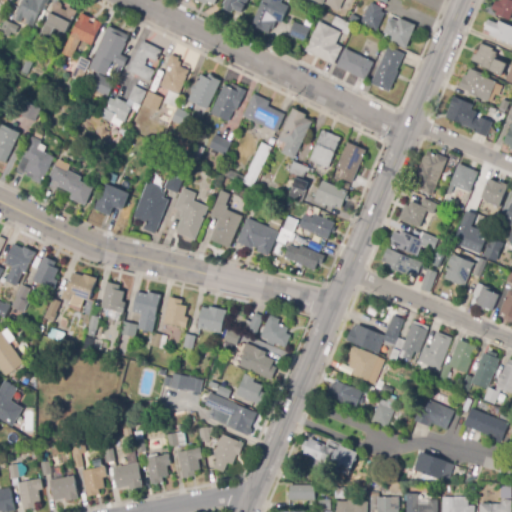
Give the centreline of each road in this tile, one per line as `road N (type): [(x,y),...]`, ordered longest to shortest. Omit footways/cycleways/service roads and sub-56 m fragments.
road 1 (tertiary): [(461,0),(248,511)]
road 2 (residential): [(0,203),(91,249),(332,302)]
road 3 (residential): [(131,0),(387,125),(408,128)]
road 4 (residential): [(300,400),(479,463)]
road 5 (residential): [(345,270),(511,340)]
